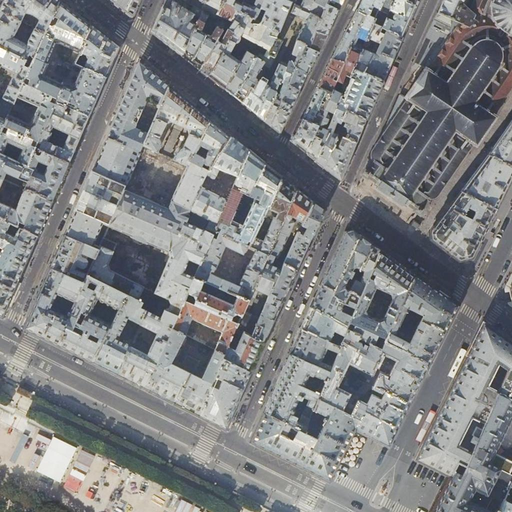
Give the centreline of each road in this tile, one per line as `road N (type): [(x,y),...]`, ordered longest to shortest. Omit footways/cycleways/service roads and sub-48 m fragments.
road 1 (residential): [(8,331),(135,38)]
road 2 (residential): [(233,443),(343,200)]
road 3 (residential): [(233,443),(8,331)]
road 4 (residential): [(135,38),(280,149)]
road 5 (secondary): [(401,452),(477,300)]
road 6 (residential): [(343,200),(477,300)]
road 7 (residential): [(351,0),(280,149)]
road 8 (residential): [(356,506),(233,443)]
